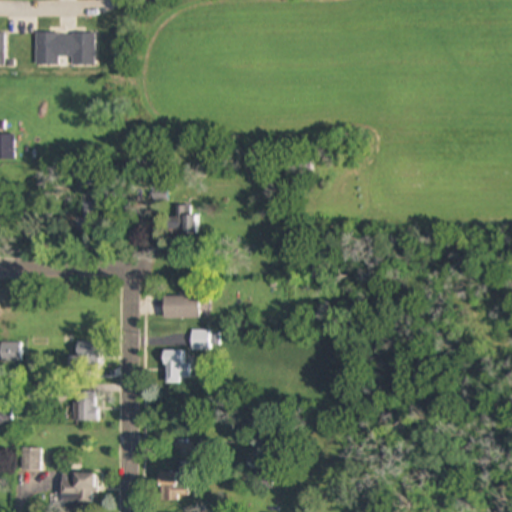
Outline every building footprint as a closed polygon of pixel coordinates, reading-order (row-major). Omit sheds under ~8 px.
[(96,34),(36,34),(36,61),(96,61),(96,34)] [(16,36),(14,56),(30,58),(31,38),(16,36)] [(14,135),(0,135),(0,161),(14,161),(14,135)] [(166,237),(195,237),(195,207),(176,207),(176,219),(166,219),(166,237)] [(164,319),(214,319),(214,298),(164,298),(164,319)] [(99,343),(77,343),(77,364),(99,364),(99,343)] [(21,344),(1,344),(1,366),(21,366),(21,344)] [(188,383),(188,351),(165,351),(165,383),(188,383)] [(98,422),(98,392),(76,392),(76,422),(98,422)] [(22,471),(41,471),(41,450),(22,450),(22,471)] [(96,474),(62,473),(61,502),(96,502),(96,474)] [(178,490),(178,473),(160,473),(160,498),(167,498),(167,490),(178,490)]
